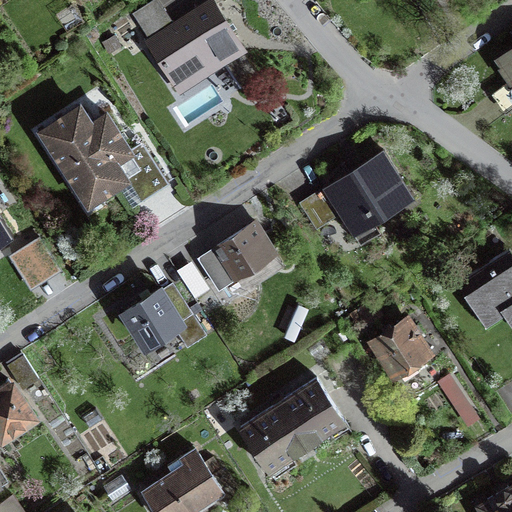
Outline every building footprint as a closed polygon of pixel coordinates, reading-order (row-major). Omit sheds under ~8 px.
[(150,0),(132,12),(148,37),(173,21),(159,0),(150,0)] [(240,46),(242,45),(215,3),(151,44),(178,86),(223,57),(240,46)] [(242,87),(259,76),(240,46),(223,57),(242,87)] [(509,60),(501,65),(511,79),(494,92),(508,111),(511,108),(511,55),(508,58),(509,60)] [(80,104),(54,121),(65,137),(52,146),(78,184),(90,177),(101,194),(126,178),(141,200),(169,182),(142,140),(130,148),(106,112),(91,121),(80,104)] [(412,194),(383,149),(300,203),(316,227),(340,212),(350,228),(371,214),(374,219),(412,194)] [(0,212),(0,242),(13,234),(0,212)] [(275,250),(255,220),(199,257),(219,287),(275,250)] [(15,252),(33,280),(58,265),(40,236),(15,252)] [(511,251),(510,247),(459,280),(487,324),(511,307),(511,251)] [(195,255),(180,263),(196,292),(211,284),(195,255)] [(160,288),(125,311),(146,342),(181,320),(160,288)] [(353,313),(362,326),(385,312),(376,298),(353,313)] [(429,351),(406,317),(373,339),(397,373),(429,351)] [(24,353),(8,363),(23,386),(39,376),(24,353)] [(317,376),(242,425),(277,477),(297,464),(289,453),(323,431),(330,441),(351,428),(317,376)] [(9,378),(0,384),(0,433),(2,436),(35,415),(13,383),(12,384),(9,378)] [(466,426),(477,418),(454,382),(442,390),(466,426)] [(180,465),(144,488),(159,511),(183,511),(230,481),(213,456),(205,461),(196,446),(176,459),(180,465)] [(122,474),(103,485),(112,498),(130,487),(122,474)] [(496,496),(483,504),(487,511),(511,511),(511,486),(509,488),(507,485),(494,492),(496,496)] [(25,511),(13,493),(0,502),(0,511),(25,511)]
